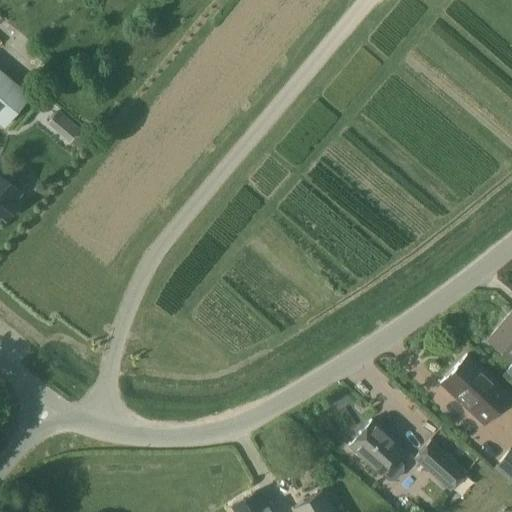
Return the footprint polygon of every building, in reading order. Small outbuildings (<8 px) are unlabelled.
[(0,122),(4,125),(29,95),(0,70),(0,122)] [(0,215),(1,214),(6,218),(17,204),(13,200),(20,192),(0,175),(0,215)] [(511,309),(487,338),(511,360),(511,359),(511,309)] [(484,423),(510,395),(466,353),(439,382),(484,423)] [(381,474),(383,473),(389,478),(395,478),(402,470),(402,464),(395,458),(405,448),(371,418),(348,444),(381,474)] [(467,472),(430,440),(414,458),(450,491),(467,472)] [(511,450),(510,448),(494,467),(511,482),(511,450)] [(294,511),(336,511),(322,488),(292,507),(294,511)] [(272,511),(266,501),(262,503),(255,491),(232,504),(236,511),(272,511)]
